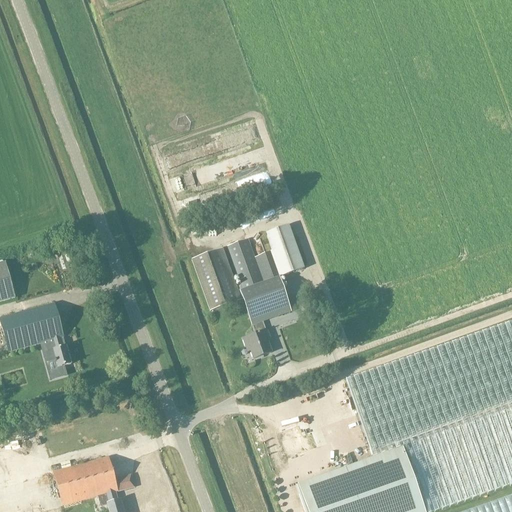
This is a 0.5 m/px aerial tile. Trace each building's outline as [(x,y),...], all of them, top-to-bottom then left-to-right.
[(193,147),(195,157),(247,145),(245,135),(193,147)] [(167,166),(187,166),(187,156),(167,156),(167,166)] [(250,216),(253,226),(266,222),(263,212),(250,216)] [(209,312),(241,300),(254,335),(243,339),(246,348),(249,346),(253,359),(271,353),(266,341),(269,340),(265,330),(264,331),(261,323),(290,312),(278,279),(303,269),(287,227),(266,235),(272,252),(270,252),(252,258),(246,240),(226,247),(242,291),(236,293),(220,250),(190,261),(209,312)] [(0,264),(0,302),(15,299),(5,263),(0,264)] [(54,304),(0,319),(0,323),(8,353),(52,341),(55,350),(53,351),(57,368),(70,365),(65,347),(63,348),(60,339),(63,338),(54,304)] [(306,511),(432,511),(511,484),(511,322),(345,380),(372,459),(297,485),(306,511)] [(359,335),(362,344),(380,338),(377,330),(359,335)] [(279,381),(289,379),(286,367),(276,369),(279,381)] [(74,425),(80,437),(102,427),(96,415),(74,425)] [(104,419),(104,425),(110,425),(110,428),(115,428),(115,419),(104,419)] [(287,453),(304,447),(297,429),(280,435),(287,453)] [(0,453),(24,450),(22,438),(12,440),(12,441),(0,442),(0,453)] [(27,443),(29,455),(37,453),(35,442),(27,443)] [(117,493),(107,459),(53,474),(62,508),(98,498),(100,507),(107,505),(108,511),(122,511),(119,502),(117,502),(115,493),(117,493)] [(52,496),(57,494),(54,484),(48,486),(52,496)] [(511,511),(511,494),(460,511),(511,511)]
